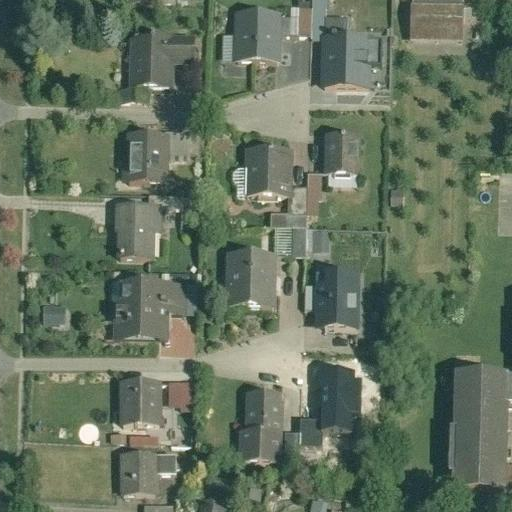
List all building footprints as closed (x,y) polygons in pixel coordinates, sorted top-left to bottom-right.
[(126,0),(127,14),(169,15),(169,0),(126,0)] [(407,44),(461,44),(461,8),(407,8),(407,44)] [(293,16),(292,45),(303,45),(304,16),(304,10),(293,9),(293,16)] [(284,26),(276,26),(275,44),(292,45),(293,16),(284,16),(284,26)] [(320,16),(304,16),(303,45),(314,46),(342,47),(343,26),(320,26),(320,16)] [(276,24),(232,22),(231,68),(248,68),(274,69),(275,44),(276,26),(276,24)] [(195,46),(128,43),(126,99),(174,101),(175,73),(194,74),(195,46)] [(363,96),(365,47),(342,47),(314,46),(312,94),(363,96)] [(247,81),(248,68),(231,68),(220,67),(219,80),(247,81)] [(369,69),(369,89),(379,89),(379,69),(369,69)] [(168,144),(167,169),(189,170),(190,140),(168,139),(168,144)] [(167,169),(168,144),(122,142),(120,191),(166,193),(167,169)] [(361,146),(324,144),(322,182),(359,184),(361,146)] [(291,196),(292,160),(243,158),(241,206),(284,209),(290,209),(291,196)] [(304,181),(303,197),(302,218),(317,219),(319,182),(304,181)] [(303,197),(291,196),(290,209),(284,209),(283,221),(302,221),(302,218),(303,197)] [(148,204),(148,215),(160,215),(160,234),(178,234),(178,219),(191,219),(191,204),(148,204)] [(148,215),(114,215),(114,237),(116,237),(116,257),(125,257),(125,268),(152,268),(152,241),(160,241),(160,234),(160,215),(148,215)] [(268,221),(268,236),(308,237),(308,221),(302,221),(283,221),(268,221)] [(272,317),(273,262),(223,261),(222,316),(272,317)] [(352,337),(353,280),(318,279),(318,292),(309,292),(308,336),(352,337)] [(112,350),(167,351),(168,322),(183,323),(183,291),(118,291),(118,308),(113,308),(112,350)] [(63,334),(63,312),(41,312),(40,334),(63,334)] [(353,377),(312,376),(310,419),(352,421),(353,377)] [(501,412),(502,385),(447,383),(443,497),(498,499),(501,412)] [(511,412),(511,385),(502,385),(501,412),(511,412)] [(164,391),(120,391),(119,436),(163,437),(164,391)] [(179,392),(168,392),(167,414),(179,415),(179,392)] [(282,437),(283,401),(246,400),(245,435),(238,435),(236,468),(281,469),(281,464),(282,437)] [(299,438),(282,437),(281,464),(298,465),(299,438)] [(121,504),(158,503),(158,482),(177,482),(177,462),(121,462),(121,504)]
